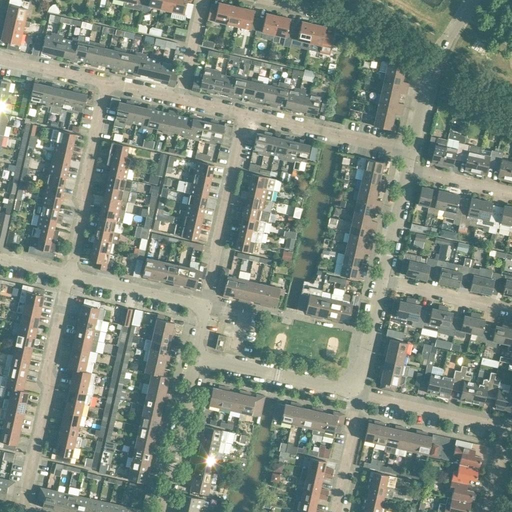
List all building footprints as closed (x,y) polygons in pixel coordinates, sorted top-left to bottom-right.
[(9,0),(6,17),(25,21),(29,2),(23,1),(23,0),(9,0)] [(143,0),(142,5),(141,11),(146,13),(149,10),(150,7),(160,9),(162,0),(143,0)] [(162,0),(160,9),(172,12),(174,0),(162,0)] [(187,0),(174,0),(172,12),(191,16),(193,4),(187,3),(187,0)] [(226,24),(230,5),(218,3),(218,6),(211,4),(207,20),(226,24)] [(226,24),(238,27),(242,8),(230,5),(226,24)] [(254,11),(242,8),(238,27),(256,31),(258,19),(253,18),(254,11)] [(258,19),(256,31),(255,35),(261,36),(262,39),(271,41),(273,39),(274,35),(278,16),(266,13),(264,20),(258,19)] [(280,36),(292,39),(294,27),(288,26),(290,19),(278,16),(274,35),(273,39),(272,42),(278,44),(280,36)] [(6,17),(3,28),(22,33),(23,27),(29,28),(30,22),(25,21),(6,17)] [(308,50),(309,43),(314,24),(302,21),(300,28),(294,27),(292,39),(303,41),(302,47),(301,48),(308,50)] [(91,30),(92,24),(82,22),(80,28),(91,30)] [(92,24),(91,30),(99,32),(100,26),(92,24)] [(309,43),(308,50),(329,54),(333,36),(324,34),(326,27),(314,24),(309,43)] [(114,29),(103,26),(102,33),(112,35),(114,29)] [(6,49),(18,51),(22,33),(3,28),(1,40),(8,42),(6,49)] [(123,38),(124,31),(116,29),(115,36),(123,38)] [(50,36),(45,35),(42,52),(52,54),(57,34),(51,33),(50,36)] [(185,42),(186,36),(175,33),(173,39),(185,42)] [(52,54),(63,57),(67,40),(62,39),(63,36),(57,34),(52,54)] [(78,39),(73,59),(84,61),(88,44),(83,43),(84,40),(83,40),(84,35),(79,34),(78,39)] [(38,56),(42,37),(38,36),(37,44),(34,43),(31,55),(38,56)] [(71,41),(67,40),(63,57),(73,59),(78,39),(72,38),(71,41)] [(215,42),(203,40),(202,46),(213,48),(215,42)] [(92,45),(88,44),(84,61),(94,64),(99,44),(93,43),(92,45)] [(94,64),(105,66),(109,49),(104,48),(105,45),(99,44),(94,64)] [(105,66),(116,68),(120,49),(114,47),(114,50),(109,49),(105,66)] [(126,50),(120,49),(116,68),(126,71),(130,54),(125,53),(126,50)] [(126,71),(137,73),(141,53),(135,52),(135,55),(130,54),(126,71)] [(390,52),(390,54),(386,54),(384,55),(382,61),(380,62),(378,70),(386,72),(385,73),(403,77),(404,72),(407,72),(408,67),(405,66),(406,61),(405,61),(390,52)] [(147,55),(141,53),(137,73),(147,76),(151,59),(146,58),(147,55)] [(147,76),(158,78),(162,58),(156,57),(156,60),(151,59),(147,76)] [(168,60),(162,58),(158,78),(168,80),(167,85),(174,87),(177,73),(170,72),(173,61),(168,60)] [(336,64),(330,63),(328,73),(334,74),(336,64)] [(200,88),(211,90),(215,70),(209,69),(204,68),(202,79),(194,77),(191,91),(199,92),(200,88)] [(221,71),(215,70),(211,90),(221,92),(225,75),(220,74),(221,71)] [(383,83),(407,89),(408,83),(402,82),(403,77),(385,73),(383,83)] [(221,92),(232,95),(236,75),(230,74),(230,76),(225,75),(221,92)] [(242,76),(236,75),(232,95),(242,97),(246,80),(241,79),(242,76)] [(242,97),(253,99),(257,80),(251,78),(251,81),(246,80),(242,97)] [(0,79),(0,90),(7,93),(10,82),(2,80),(0,79)] [(263,81),(257,80),(253,99),(263,102),(267,85),(262,84),(263,81)] [(278,84),(274,104),(285,107),(289,90),(290,84),(279,81),(278,84)] [(41,102),(44,85),(34,83),(29,102),(35,104),(36,101),(41,102)] [(263,102),(274,104),(278,84),(272,83),(272,86),(267,85),(263,102)] [(383,83),(381,94),(398,98),(399,93),(406,94),(407,89),(383,83)] [(45,106),(51,107),(55,88),(44,85),(41,102),(45,103),(45,106)] [(60,115),(62,107),(65,90),(55,88),(51,107),(49,112),(60,115)] [(285,107),(295,109),(300,89),(294,88),(293,91),(289,90),(285,107)] [(295,109),(306,112),(309,95),(305,94),(306,91),(300,89),(295,109)] [(66,111),(72,112),(76,92),(65,90),(62,107),(66,108),(66,111)] [(85,104),(85,103),(87,95),(76,92),(72,112),(77,113),(78,110),(83,112),(85,104)] [(310,92),(309,95),(306,112),(317,114),(320,97),(316,96),(316,93),(310,92)] [(378,104),(402,110),(404,104),(397,103),(398,98),(381,94),(378,104)] [(117,111),(116,112),(113,126),(124,128),(125,124),(129,104),(119,102),(120,99),(111,97),(109,109),(117,111)] [(125,124),(131,125),(132,123),(136,124),(140,107),(129,104),(125,124)] [(378,104),(376,115),(393,119),(394,114),(401,115),(402,110),(378,104)] [(146,129),(151,109),(140,107),(136,124),(141,125),(140,128),(146,129)] [(153,127),(157,128),(161,112),(151,109),(146,129),(152,130),(153,127)] [(167,134),(172,114),(161,112),(157,128),(162,129),(161,132),(167,134)] [(174,132),(178,133),(182,116),(172,114),(167,134),(173,135),(174,132)] [(387,133),(393,135),(395,125),(392,124),(393,119),(376,115),(373,126),(388,129),(387,133)] [(188,138),(193,119),(182,116),(178,133),(183,134),(182,137),(188,138)] [(195,137),(199,138),(203,121),(193,119),(188,138),(194,140),(195,137)] [(209,143),(214,123),(203,121),(199,138),(204,139),(204,142),(209,143)] [(224,126),(214,123),(209,143),(215,144),(216,142),(221,143),(223,135),(231,136),(233,125),(225,123),(224,126)] [(56,141),(69,144),(73,145),(73,144),(74,138),(80,140),(81,136),(75,135),(75,134),(58,131),(53,129),(50,140),(56,141)] [(254,142),(254,144),(253,150),(258,151),(257,154),(263,155),(265,144),(267,135),(256,133),(255,142),(254,142)] [(267,135),(265,144),(263,155),(269,157),(269,154),(274,155),(278,138),(267,135)] [(431,137),(429,144),(427,151),(433,152),(431,162),(435,163),(435,165),(441,166),(446,144),(447,140),(431,137)] [(278,159),(284,160),(288,140),(278,138),(274,155),(279,156),(278,159)] [(447,139),(447,140),(446,144),(441,166),(448,168),(449,166),(453,167),(455,157),(461,159),(464,144),(458,143),(458,142),(447,139)] [(284,160),(294,162),(299,143),(288,140),(284,160)] [(71,152),(73,145),(69,144),(56,141),(55,144),(53,152),(76,157),(77,153),(71,152)] [(127,154),(128,146),(111,142),(109,153),(131,158),(132,159),(133,155),(127,154)] [(299,170),(301,161),(306,162),(310,145),(307,144),(299,143),(294,162),(293,169),(299,170)] [(461,159),(466,160),(464,170),(468,170),(468,172),(475,174),(479,154),(481,148),(464,144),(461,159)] [(491,150),(490,154),(490,156),(479,154),(475,174),(481,175),(482,174),(486,174),(488,165),(494,166),(497,151),(491,150)] [(501,180),(508,181),(511,162),(511,161),(501,159),(503,153),(497,151),(494,166),(499,167),(497,177),(501,178),(501,180)] [(53,152),(51,162),(68,166),(70,159),(75,161),(76,157),(53,152)] [(128,169),(131,158),(109,153),(106,164),(111,165),(124,168),(124,167),(128,169)] [(166,155),(160,154),(158,164),(164,166),(166,155)] [(385,169),(387,159),(381,158),(380,162),(366,159),(358,157),(356,168),(381,174),(382,169),(385,169)] [(44,168),(43,172),(66,177),(68,166),(51,162),(49,169),(44,168)] [(189,168),(189,171),(211,177),(214,166),(197,162),(195,169),(189,168)] [(164,166),(158,164),(156,174),(156,175),(162,176),(164,166)] [(104,171),(103,174),(126,179),(128,169),(124,167),(124,168),(111,165),(110,172),(104,171)] [(364,170),(361,180),(385,186),(386,180),(380,179),(381,174),(356,168),(364,170)] [(194,176),(192,183),(209,187),(211,177),(189,171),(188,175),(194,176)] [(63,187),(66,177),(43,172),(42,175),(48,177),(46,184),(63,187)] [(246,173),(245,177),(251,178),(249,185),(273,190),(276,179),(252,174),(247,173),(246,173)] [(132,181),(126,179),(103,174),(102,178),(108,179),(106,186),(129,191),(132,181)] [(159,177),(153,175),(151,183),(157,185),(159,177)] [(384,191),(385,186),(361,180),(359,191),(376,195),(377,190),(384,191)] [(14,194),(17,183),(9,182),(7,192),(10,193),(14,194)] [(186,182),(184,192),(207,198),(209,187),(192,183),(186,182)] [(39,189),(38,193),(61,198),(63,187),(46,184),(45,191),(39,189)] [(241,194),(264,199),(271,201),(273,190),(249,185),(248,192),(242,191),(241,194)] [(106,186),(104,197),(127,202),(129,191),(106,186)] [(169,189),(162,187),(160,198),(166,199),(169,189)] [(417,204),(429,207),(430,201),(432,189),(421,187),(417,204)] [(359,191),(356,201),(380,207),(382,201),(375,200),(376,195),(359,191)] [(427,213),(444,216),(449,193),(438,191),(435,203),(430,201),(429,207),(427,213)] [(189,197),(187,204),(204,208),(207,198),(184,192),(183,196),(189,197)] [(14,194),(10,193),(8,199),(3,198),(2,202),(4,203),(12,204),(14,194)] [(43,198),(42,205),(59,208),(61,198),(38,193),(37,196),(43,198)] [(449,193),(444,216),(453,219),(452,223),(459,224),(463,209),(457,207),(459,198),(460,195),(449,193)] [(245,206),(262,210),(270,212),(272,201),(271,201),(264,199),(241,194),(240,198),(246,199),(245,206)] [(154,208),(157,197),(151,196),(149,207),(154,208)] [(125,212),(127,202),(104,197),(102,207),(125,212)] [(160,198),(157,209),(164,210),(166,199),(160,198)] [(459,226),(458,229),(464,230),(466,224),(467,220),(477,222),(482,200),(471,198),(470,200),(468,210),(463,208),(463,209),(459,224),(459,226)] [(477,222),(477,224),(490,227),(488,232),(492,233),(496,216),(490,215),(492,205),(493,203),(482,200),(477,222)] [(379,212),(380,207),(356,201),(354,212),(372,216),(373,211),(379,212)] [(6,209),(5,214),(10,215),(12,204),(4,203),(2,208),(6,209)] [(32,214),(39,215),(62,220),(63,217),(57,215),(59,208),(42,205),(35,203),(32,214)] [(180,210),(179,213),(202,219),(204,208),(187,204),(186,211),(180,210)] [(501,217),(496,216),(492,233),(496,234),(497,228),(509,231),(511,219),(511,207),(504,205),(501,217)] [(237,212),(236,215),(259,221),(266,222),(268,222),(268,221),(270,213),(270,212),(262,210),(245,206),(243,213),(237,212)] [(102,207),(99,218),(122,223),(125,212),(102,207)] [(149,207),(146,217),(152,218),(154,208),(149,207)] [(155,219),(160,220),(172,223),(173,218),(163,216),(164,210),(157,209),(155,219)] [(354,212),(352,222),(376,228),(377,222),(370,221),(372,216),(354,212)] [(0,213),(0,214),(0,223),(7,225),(10,215),(5,214),(0,213)] [(184,218),(182,225),(200,229),(202,219),(179,213),(178,217),(184,218)] [(61,224),(62,220),(39,215),(37,226),(41,227),(54,229),(55,223),(61,224)] [(242,220),(240,227),(263,232),(266,222),(259,221),(236,215),(236,219),(242,220)] [(99,218),(97,228),(120,233),(122,232),(123,228),(121,226),(122,223),(99,218)] [(374,233),(376,228),(352,222),(349,233),(367,237),(368,232),(374,233)] [(197,240),(200,229),(182,225),(176,224),(174,234),(197,240)] [(33,227),(31,236),(56,241),(59,230),(54,229),(41,227),(37,226),(37,228),(33,227)] [(233,233),(232,236),(261,243),(263,232),(240,227),(238,234),(233,233)] [(89,234),(89,237),(112,243),(117,244),(120,233),(97,228),(95,235),(89,234)] [(5,247),(11,249),(15,232),(9,231),(5,247)] [(349,233),(347,243),(371,249),(372,243),(366,242),(367,237),(349,233)] [(424,243),(425,236),(416,234),(415,241),(424,243)] [(27,252),(52,258),(54,252),(56,241),(31,236),(27,252)] [(259,254),(261,243),(232,236),(231,240),(237,241),(235,249),(259,254)] [(94,242),(92,249),(109,253),(112,243),(89,237),(88,241),(94,242)] [(183,245),(182,247),(183,249),(187,250),(188,249),(189,246),(193,247),(194,243),(184,240),(183,245)] [(193,247),(193,249),(202,251),(203,245),(194,243),(193,247)] [(370,254),(371,249),(347,243),(345,254),(362,258),(363,253),(370,254)] [(467,253),(469,246),(457,243),(456,250),(467,253)] [(95,261),(94,267),(105,270),(109,253),(92,249),(90,260),(95,261)] [(416,278),(419,263),(421,256),(405,253),(402,265),(408,266),(406,275),(416,278)] [(434,272),(438,254),(435,253),(434,259),(421,256),(419,263),(416,278),(427,280),(429,270),(434,272)] [(345,254),(342,264),(366,270),(367,264),(361,263),(362,258),(345,254)] [(448,285),(452,270),(453,264),(440,261),(441,254),(438,254),(434,272),(440,273),(438,283),(448,285)] [(452,270),(448,285),(459,287),(461,278),(466,279),(471,258),(465,257),(463,266),(453,264),(452,270)] [(146,258),(142,276),(148,277),(147,280),(153,281),(157,261),(146,258)] [(480,292),(484,278),(486,268),(480,266),(479,269),(472,268),(474,259),(471,258),(466,279),(472,280),(470,290),(480,292)] [(159,279),(164,280),(168,263),(157,261),(153,281),(158,282),(159,279)] [(189,268),(185,285),(190,286),(189,289),(195,290),(197,281),(203,282),(207,265),(201,263),(199,263),(194,262),(190,261),(189,268)] [(142,265),(136,263),(133,276),(139,277),(142,265)] [(178,265),(168,263),(164,280),(169,282),(168,284),(174,286),(178,265)] [(340,275),(357,279),(358,274),(365,275),(366,270),(342,264),(340,275)] [(180,284),(185,285),(189,268),(178,265),(174,286),(179,287),(180,284)] [(222,268),(218,290),(224,291),(222,297),(228,298),(229,295),(234,296),(238,279),(227,276),(229,269),(222,268)] [(492,269),(486,268),(484,278),(480,292),(491,295),(493,285),(498,286),(499,283),(501,274),(491,272),(492,269)] [(511,280),(511,274),(511,273),(502,271),(501,274),(499,283),(505,285),(503,294),(511,296),(511,280)] [(238,300),(244,302),(248,281),(238,279),(234,296),(239,297),(238,300)] [(248,281),(244,302),(249,303),(250,300),(255,301),(259,284),(248,281)] [(259,305),(265,306),(269,286),(259,284),(255,301),(260,302),(259,305)] [(19,301),(42,307),(44,296),(43,296),(44,290),(23,285),(19,301)] [(269,286),(265,306),(270,308),(271,305),(276,306),(279,295),(283,296),(285,290),(269,286)] [(310,316),(316,318),(320,297),(310,295),(310,293),(308,288),(303,287),(298,310),(306,311),(305,312),(311,314),(310,316)] [(342,297),(337,322),(342,324),(343,321),(348,322),(349,320),(353,321),(355,321),(360,296),(353,294),(352,297),(351,299),(342,297)] [(331,321),(337,322),(341,302),(342,297),(332,295),(331,300),(327,317),(332,318),(331,321)] [(331,300),(320,297),(316,318),(321,319),(322,316),(327,317),(331,300)] [(394,301),(393,303),(389,321),(399,323),(398,325),(405,326),(407,319),(411,299),(406,298),(405,302),(400,301),(399,302),(394,301)] [(82,304),(80,315),(103,320),(105,309),(98,308),(100,302),(85,299),(84,299),(83,305),(82,304)] [(411,326),(421,328),(425,311),(420,309),(421,306),(415,305),(416,300),(411,299),(407,319),(413,320),(411,326)] [(16,312),(22,313),(39,317),(42,307),(19,301),(16,312)] [(438,332),(443,306),(439,305),(438,310),(432,308),(431,312),(425,311),(421,328),(438,332)] [(454,335),(458,318),(452,317),(453,313),(447,312),(448,307),(443,306),(438,332),(454,335)] [(132,309),(124,307),(120,324),(122,325),(128,326),(132,309)] [(135,310),(131,325),(136,326),(139,326),(142,311),(135,310)] [(37,328),(39,317),(22,313),(20,324),(37,328)] [(471,333),(475,314),(471,313),(470,317),(464,316),(463,319),(458,318),(454,335),(464,338),(465,332),(471,333)] [(476,340),(486,342),(489,328),(490,328),(490,325),(484,324),(485,320),(479,319),(480,315),(475,314),(471,333),(477,334),(476,340)] [(80,315),(77,326),(100,331),(103,320),(80,315)] [(163,320),(164,316),(157,315),(154,330),(174,334),(176,329),(173,328),(174,323),(163,320)] [(486,342),(485,345),(496,348),(497,342),(503,343),(507,324),(502,323),(501,327),(495,326),(495,329),(490,328),(489,328),(486,342)] [(20,324),(18,334),(34,338),(36,333),(39,334),(41,333),(42,329),(37,328),(20,324)] [(507,350),(511,351),(511,329),(511,325),(507,324),(503,343),(508,344),(507,350)] [(120,335),(126,337),(128,326),(122,325),(120,335)] [(98,341),(100,331),(77,326),(75,336),(98,341)] [(173,340),(174,334),(154,330),(152,340),(169,344),(170,339),(173,340)] [(18,334),(15,345),(32,349),(33,344),(37,345),(39,344),(40,339),(34,338),(18,334)] [(117,345),(119,346),(123,347),(126,337),(120,335),(117,345)] [(223,351),(226,336),(218,335),(215,349),(223,351)] [(75,336),(72,347),(90,351),(95,352),(96,352),(98,341),(75,336)] [(142,349),(145,350),(170,355),(171,350),(168,349),(169,344),(152,340),(145,339),(142,349)] [(386,344),(385,350),(405,354),(407,343),(390,339),(389,345),(386,344)] [(421,358),(425,359),(428,360),(430,352),(431,346),(424,344),(421,358)] [(30,359),(32,349),(15,345),(13,355),(30,359)] [(72,347),(70,357),(87,361),(90,351),(72,347)] [(142,360),(147,361),(164,365),(165,360),(168,361),(170,355),(145,350),(142,360)] [(386,356),(385,361),(403,365),(405,354),(385,350),(383,355),(386,356)] [(423,381),(428,382),(426,393),(437,395),(442,376),(443,368),(432,366),(435,354),(430,352),(428,360),(427,366),(426,370),(423,381)] [(7,354),(5,365),(27,370),(30,359),(13,355),(7,354)] [(87,361),(70,357),(68,368),(74,370),(74,369),(85,372),(85,371),(91,373),(93,362),(87,361)] [(480,364),(488,366),(489,359),(482,357),(480,364)] [(165,377),(165,376),(166,371),(163,370),(164,365),(147,361),(144,372),(151,374),(151,373),(165,377)] [(403,365),(385,361),(384,366),(381,365),(380,371),(407,377),(409,366),(403,365)] [(5,365),(3,375),(8,376),(25,380),(27,370),(5,365)] [(71,380),(88,384),(93,385),(94,379),(96,374),(91,373),(85,371),(85,372),(74,369),(74,370),(71,380)] [(380,371),(379,376),(382,377),(380,382),(381,382),(380,388),(394,392),(395,386),(398,386),(398,385),(400,385),(404,383),(405,377),(406,377),(407,377),(380,371)] [(137,381),(138,374),(129,372),(128,379),(137,381)] [(168,383),(170,384),(172,378),(165,376),(165,377),(151,373),(151,374),(149,384),(166,388),(168,383)] [(482,385),(476,383),(471,403),(483,406),(487,390),(492,391),(495,379),(496,374),(491,373),(489,381),(483,379),(482,385)] [(25,380),(8,376),(3,375),(0,386),(6,387),(11,389),(12,388),(23,391),(25,380)] [(459,400),(471,403),(476,383),(469,382),(471,376),(465,375),(459,400)] [(442,376),(437,395),(449,398),(453,378),(442,376)] [(500,381),(495,379),(492,391),(497,393),(494,408),(505,410),(510,391),(498,389),(500,381)] [(69,390),(92,395),(94,385),(93,385),(88,384),(71,380),(69,390)] [(149,384),(147,394),(167,399),(168,393),(165,393),(166,388),(149,384)] [(207,387),(206,391),(203,404),(219,407),(224,387),(218,386),(218,389),(213,388),(212,388),(207,387)] [(3,398),(4,398),(9,399),(26,403),(29,392),(23,391),(12,388),(11,389),(6,387),(3,398)] [(219,407),(230,410),(234,392),(229,391),(230,388),(224,387),(219,407)] [(84,405),(88,406),(90,406),(92,395),(69,390),(67,401),(84,405)] [(234,392),(230,410),(240,412),(245,392),(239,391),(239,393),(234,392)] [(240,412),(260,417),(264,396),(259,395),(258,398),(255,397),(249,396),(249,393),(250,394),(251,393),(245,392),(240,412)] [(147,394),(144,405),(162,409),(163,404),(166,405),(167,399),(147,394)] [(26,403),(9,399),(4,398),(2,408),(24,413),(26,403)] [(86,416),(88,406),(84,405),(67,401),(64,411),(81,415),(86,416)] [(276,403),(273,420),(276,420),(292,424),(296,403),(291,402),(290,405),(285,404),(284,405),(276,403)] [(135,414),(142,416),(162,420),(163,415),(161,414),(162,409),(144,405),(137,403),(135,414)] [(302,426),(306,409),(301,408),(302,405),(296,403),(292,424),(302,426)] [(302,426),(313,429),(317,408),(312,407),(311,410),(306,409),(302,426)] [(1,408),(0,413),(0,419),(21,424),(24,413),(2,408),(1,408)] [(322,436),(327,413),(322,412),(323,410),(317,408),(313,429),(311,434),(322,436)] [(64,411),(62,422),(79,426),(81,415),(64,411)] [(322,436),(333,439),(334,432),(340,433),(345,414),(333,412),(332,415),(327,413),(322,436)] [(142,416),(140,426),(157,430),(158,425),(161,426),(162,420),(142,416)] [(0,419),(0,430),(19,434),(21,424),(0,419)] [(364,440),(375,443),(379,422),(374,421),(373,424),(368,423),(364,440)] [(76,436),(79,426),(62,422),(59,432),(76,436)] [(385,424),(379,422),(375,443),(385,445),(389,427),(384,426),(385,424)] [(140,426),(137,437),(157,441),(159,436),(156,435),(157,430),(140,426)] [(197,430),(196,436),(225,442),(228,432),(205,426),(203,432),(197,430)] [(389,427),(385,445),(396,447),(401,427),(395,426),(394,429),(389,427)] [(406,428),(401,427),(396,447),(406,450),(410,432),(405,431),(406,428)] [(0,439),(0,447),(14,451),(16,445),(17,445),(19,434),(0,430),(0,436),(1,436),(0,439)] [(406,450),(417,452),(422,432),(416,430),(415,433),(410,432),(406,450)] [(76,436),(59,432),(57,443),(74,447),(79,448),(81,437),(76,436)] [(427,433),(422,432),(417,452),(428,454),(432,437),(427,436),(427,433)] [(223,453),(225,442),(196,436),(194,441),(201,443),(200,448),(217,452),(223,453)] [(156,447),(157,441),(137,437),(135,447),(152,451),(153,446),(156,447)] [(56,454),(55,460),(70,463),(74,447),(57,443),(55,454),(56,454)] [(296,455),(296,452),(297,447),(293,446),(294,444),(288,443),(286,452),(289,453),(296,455)] [(439,445),(432,443),(430,455),(437,457),(439,445)] [(453,456),(461,457),(459,464),(478,469),(481,457),(474,456),(475,450),(474,450),(473,449),(455,445),(453,456)] [(126,456),(132,458),(153,462),(154,457),(151,456),(152,451),(135,447),(128,446),(126,456)] [(302,448),(297,447),(296,452),(307,454),(308,450),(308,447),(303,446),(302,448)] [(192,451),(191,457),(215,462),(217,452),(200,448),(199,453),(192,451)] [(107,463),(110,453),(103,451),(101,462),(107,463)] [(212,473),(215,462),(191,457),(190,462),(196,464),(195,469),(212,473)] [(132,458),(130,468),(147,472),(149,467),(151,468),(153,462),(132,458)] [(308,469),(332,474),(333,469),(325,468),(326,462),(310,458),(308,469)] [(98,472),(105,474),(107,463),(101,462),(98,472)] [(451,480),(465,484),(467,484),(468,484),(469,479),(476,480),(478,469),(459,464),(457,472),(453,471),(451,480)] [(147,472),(130,468),(128,479),(148,484),(149,478),(146,477),(147,472)] [(187,472),(186,478),(210,483),(212,473),(195,469),(194,474),(187,472)] [(308,469),(306,479),(321,483),(323,477),(331,479),(332,474),(308,469)] [(370,472),(368,482),(394,488),(397,477),(370,472)] [(6,493),(12,494),(15,482),(9,480),(0,478),(0,498),(5,499),(6,493)] [(186,478),(185,483),(191,485),(190,490),(208,494),(210,483),(186,478)] [(306,479),(303,490),(328,495),(329,491),(320,489),(321,483),(306,479)] [(466,490),(467,484),(465,484),(451,480),(449,490),(453,491),(451,498),(471,503),(471,500),(473,501),(475,500),(476,495),(475,493),(473,493),(473,491),(466,490)] [(392,499),(394,488),(368,482),(367,488),(369,489),(368,493),(384,497),(392,499)] [(57,491),(46,489),(40,488),(37,500),(43,501),(42,507),(53,510),(57,491)] [(296,488),(295,493),(302,495),(301,500),(316,504),(318,498),(327,500),(328,495),(303,490),(296,488)] [(57,491),(53,510),(62,511),(63,511),(67,494),(57,491)] [(365,498),(363,503),(381,507),(384,497),(368,493),(367,498),(365,498)] [(63,511),(74,511),(78,496),(67,494),(63,511)] [(184,499),(182,506),(201,510),(203,499),(182,495),(181,498),(184,499)] [(78,496),(74,511),(85,511),(89,498),(78,496)] [(85,511),(96,511),(99,501),(89,498),(85,511)] [(437,511),(468,511),(471,503),(451,498),(447,498),(446,505),(439,503),(437,511)] [(294,499),(292,509),(303,511),(323,511),(324,511),(315,510),(316,504),(301,500),(294,499)] [(99,501),(96,511),(107,511),(110,503),(99,501)] [(107,511),(118,511),(120,506),(110,503),(107,511)] [(385,511),(387,509),(381,507),(363,503),(362,509),(364,510),(363,511),(385,511)]
